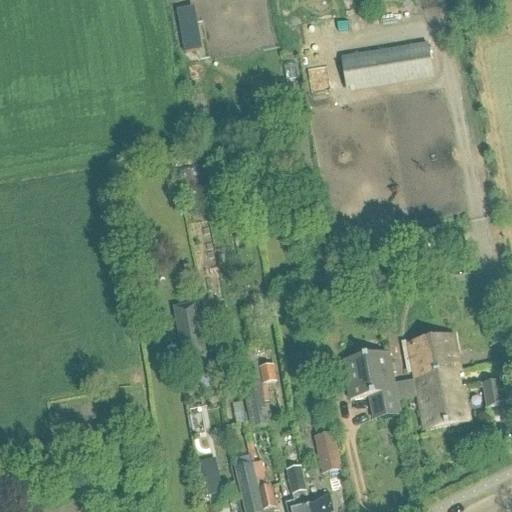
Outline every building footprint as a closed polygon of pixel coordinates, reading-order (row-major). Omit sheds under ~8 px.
[(202,53),(197,24),(179,27),(184,55),(202,53)] [(342,63),(347,92),(433,78),(427,48),(342,63)] [(179,176),(184,198),(203,194),(198,171),(179,176)] [(224,258),(218,259),(220,268),(226,267),(224,258)] [(174,310),(183,358),(206,354),(198,306),(174,310)] [(456,337),(432,342),(433,346),(440,381),(458,378),(458,377),(460,377),(462,377),(464,377),(456,337)] [(413,383),(395,386),(395,388),(397,388),(399,403),(416,401),(420,400),(417,385),(440,381),(433,346),(432,342),(407,347),(413,383)] [(237,354),(251,431),(270,427),(266,404),(263,389),(263,388),(263,387),(256,350),(237,354)] [(349,403),(351,403),(368,400),(369,402),(373,424),(375,424),(402,418),(399,403),(397,388),(395,388),(395,386),(389,357),(389,355),(342,364),(349,403)] [(274,368),(260,371),(263,387),(263,388),(276,385),(274,368)] [(314,368),(305,369),(307,381),(316,379),(314,368)] [(423,435),(426,434),(471,427),(473,426),(466,390),(463,391),(460,377),(458,377),(458,378),(440,381),(417,385),(420,400),(416,401),(423,435)] [(186,383),(188,396),(214,391),(211,379),(186,383)] [(500,384),(482,387),(486,411),(504,409),(500,384)] [(322,478),(324,478),(330,477),(342,474),(334,436),(314,441),(322,478)] [(216,461),(196,465),(204,500),(223,495),(216,461)] [(235,471),(244,511),(268,511),(276,510),(271,490),(259,492),(253,467),(235,471)] [(287,507),(288,511),(311,511),(309,503),(308,504),(301,471),(288,473),(295,505),(287,507)] [(334,511),(332,498),(309,503),(311,511),(334,511)]
